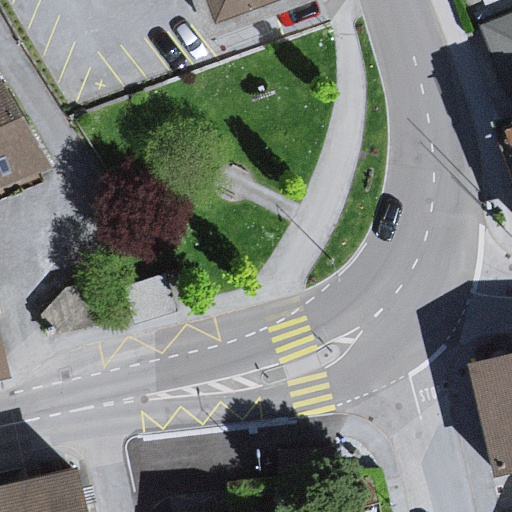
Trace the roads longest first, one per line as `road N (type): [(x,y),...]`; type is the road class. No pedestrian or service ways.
road 1 (tertiary): [(409,269),(430,219),(431,167),(421,85),(391,0)]
road 2 (tertiary): [(112,403),(302,367),(369,321)]
road 3 (residential): [(445,511),(413,389),(369,321)]
